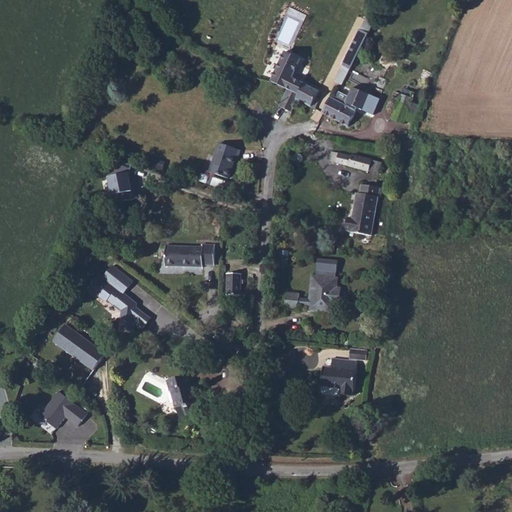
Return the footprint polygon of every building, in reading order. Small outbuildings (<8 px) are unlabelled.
[(341,67),(353,73),(368,38),(356,33),(341,67)] [(311,99),(318,82),(295,72),(302,57),(282,49),(268,82),(278,86),(274,97),(289,104),(294,91),(311,99)] [(375,97),(386,102),(389,98),(392,99),(398,84),(380,77),(374,93),(376,94),(375,97)] [(375,97),(364,92),(358,90),(351,106),(379,118),(386,102),(375,97)] [(382,147),(363,142),(362,153),(381,157),(382,147)] [(237,151),(217,144),(207,174),(224,179),(231,158),(235,159),(237,151)] [(382,147),(381,157),(402,161),(404,147),(382,144),(382,147)] [(330,163),(380,171),(382,159),(332,151),(330,163)] [(167,164),(180,169),(183,160),(171,156),(167,164)] [(133,191),(131,172),(109,174),(110,193),(133,191)] [(367,238),(373,188),(354,186),(353,195),(350,195),(348,221),(343,220),(341,232),(347,233),(346,236),(367,238)] [(214,269),(216,247),(206,246),(206,249),(167,245),(164,266),(203,271),(202,268),(214,269)] [(107,273),(97,285),(114,300),(116,298),(122,304),(123,303),(129,309),(128,320),(130,321),(129,329),(140,331),(141,328),(149,329),(151,327),(142,318),(144,308),(144,304),(130,292),(129,293),(107,273)] [(243,276),(230,275),(227,296),(240,298),(243,276)] [(300,296),(286,294),(284,310),(298,311),(298,308),(308,309),(308,315),(334,319),(335,310),(338,310),(341,291),(338,291),(339,281),(312,277),(309,301),(299,300),(300,296)] [(157,320),(144,308),(142,318),(151,327),(157,320)] [(59,346),(93,371),(107,354),(72,328),(59,346)] [(366,352),(382,354),(383,346),(366,345),(366,352)] [(370,386),(372,357),(349,354),(348,364),(340,364),(338,385),(339,390),(369,392),(369,386),(370,386)] [(204,405),(213,402),(205,373),(183,379),(187,390),(189,390),(194,406),(199,404),(201,407),(204,405)] [(41,415),(57,429),(65,419),(78,427),(89,413),(58,391),(41,415)] [(215,409),(213,402),(204,405),(206,412),(215,409)]
